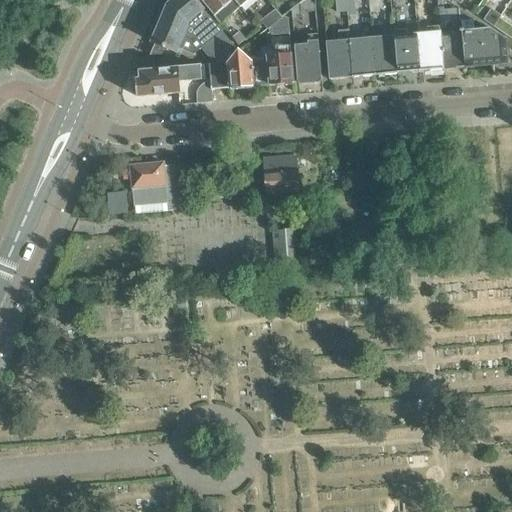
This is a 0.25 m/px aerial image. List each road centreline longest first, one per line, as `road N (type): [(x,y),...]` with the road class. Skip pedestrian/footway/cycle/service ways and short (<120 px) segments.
road 1 (residential): [(71,114),(130,135),(511,100)]
road 2 (tertiary): [(0,279),(71,114)]
road 3 (tertiary): [(71,114),(124,0)]
